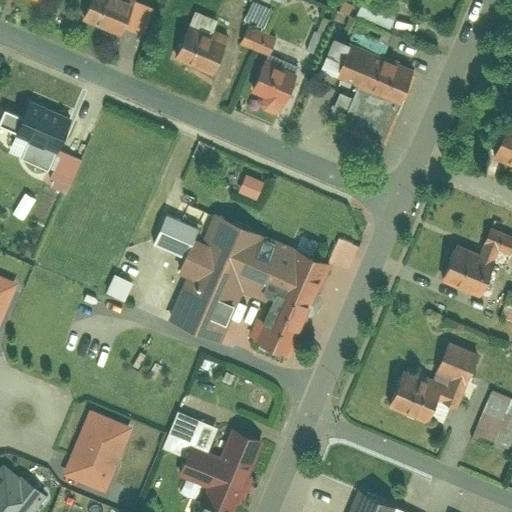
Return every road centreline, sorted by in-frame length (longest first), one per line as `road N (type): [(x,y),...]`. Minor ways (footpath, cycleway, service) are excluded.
road 1 (residential): [(391,203),(0,35)]
road 2 (residential): [(306,414),(391,203)]
road 3 (residential): [(306,414),(511,501)]
road 4 (residential): [(411,153),(483,0)]
